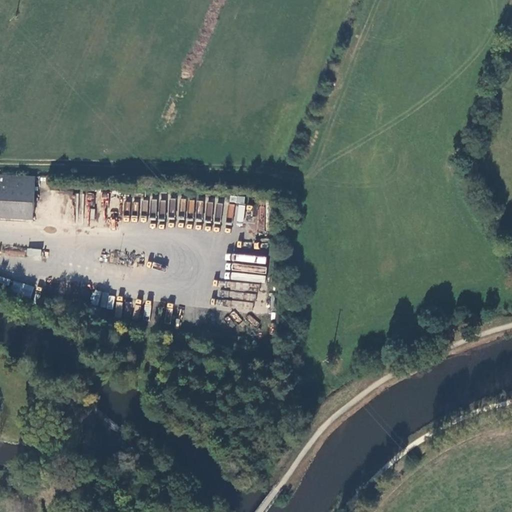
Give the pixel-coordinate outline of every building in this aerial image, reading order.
[(38,180),(0,176),(0,217),(34,221),(38,180)] [(230,196),(230,202),(238,203),(237,221),(243,222),(245,197),(230,196)] [(253,205),(251,231),(264,232),(266,206),(253,205)] [(0,254),(25,257),(26,249),(1,246),(0,254)] [(26,259),(41,259),(41,249),(27,248),(26,259)] [(0,282),(8,285),(9,278),(0,276),(0,282)] [(9,294),(31,299),(33,285),(12,281),(9,294)] [(113,308),(115,294),(93,291),(91,306),(113,308)]
